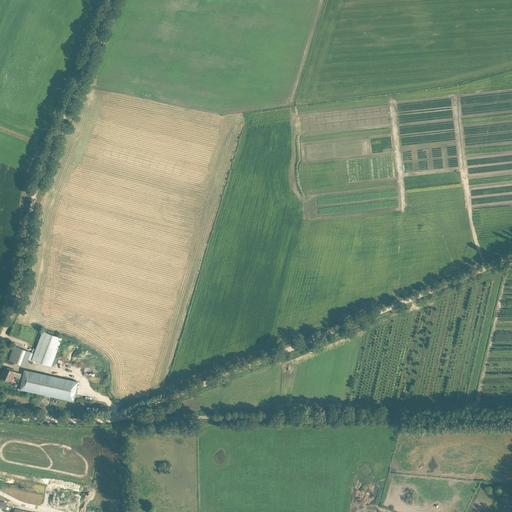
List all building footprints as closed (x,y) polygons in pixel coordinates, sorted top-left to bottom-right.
[(62,338),(43,331),(32,359),(51,366),(57,351),(62,338)] [(14,362),(25,366),(30,352),(19,347),(15,346),(9,360),(14,362)] [(0,378),(4,380),(5,379),(9,381),(9,380),(12,382),(15,373),(13,372),(13,371),(6,368),(3,374),(2,374),(0,378)] [(20,388),(73,400),(77,381),(24,369),(20,388)] [(52,457),(0,445),(0,489),(43,499),(52,457)]
